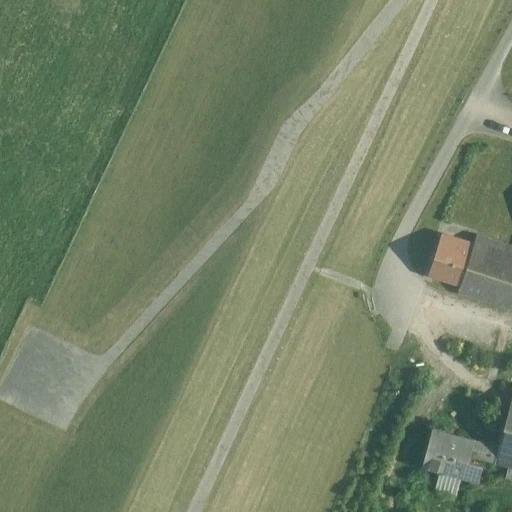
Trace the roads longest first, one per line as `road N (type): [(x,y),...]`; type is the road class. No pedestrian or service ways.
road 1 (track): [(401,0),(237,220),(153,317),(71,382),(40,363)]
road 2 (residential): [(372,296),(390,300),(413,217),(511,41)]
road 3 (track): [(309,266),(194,511)]
